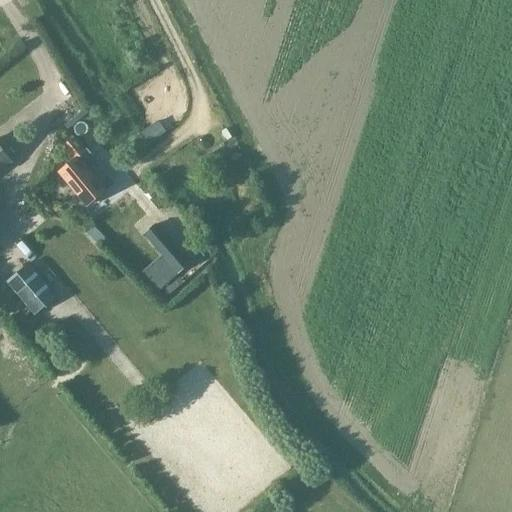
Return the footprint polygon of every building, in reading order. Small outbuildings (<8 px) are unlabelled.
[(82,115),(76,121),(96,141),(102,135),(82,115)] [(74,138),(63,147),(73,160),(59,172),(63,178),(88,207),(102,194),(92,183),(105,172),(98,164),(95,166),(84,154),(86,152),(74,138)] [(0,170),(11,162),(0,147),(0,170)] [(191,263),(157,225),(146,234),(168,259),(148,277),(161,291),(191,263)] [(28,263),(6,282),(34,316),(56,297),(28,263)]
